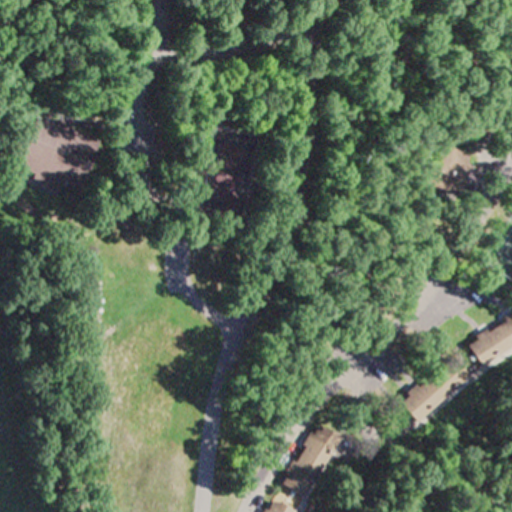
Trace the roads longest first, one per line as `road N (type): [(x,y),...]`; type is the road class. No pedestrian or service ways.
road 1 (residential): [(197,511),(211,402),(294,210),(311,123),(317,16),(326,0)]
road 2 (residential): [(244,511),(291,430),(429,289),(511,149)]
road 3 (residential): [(166,0),(170,49),(186,51),(247,41),(317,16)]
